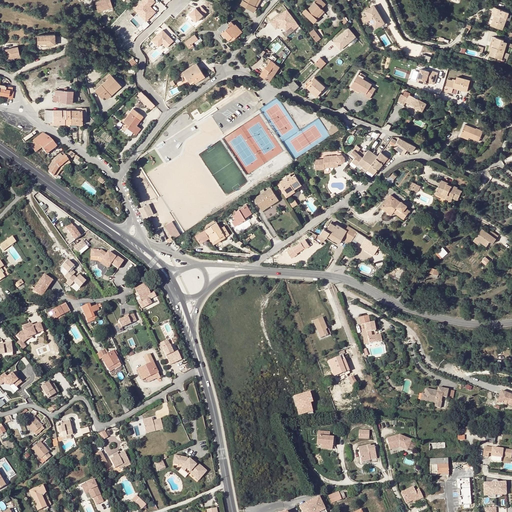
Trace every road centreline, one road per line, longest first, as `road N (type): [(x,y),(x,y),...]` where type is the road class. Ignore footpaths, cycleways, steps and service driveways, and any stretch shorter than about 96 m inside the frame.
road 1 (tertiary): [(511,321),(478,326),(401,306),(353,279),(253,268)]
road 2 (residential): [(0,413),(26,405),(50,415),(82,399),(100,427),(203,369)]
road 3 (residential): [(221,77),(254,78),(399,133),(425,151)]
road 4 (residential): [(425,151),(382,170),(253,268)]
road 5 (residential): [(114,179),(167,112),(221,77)]
